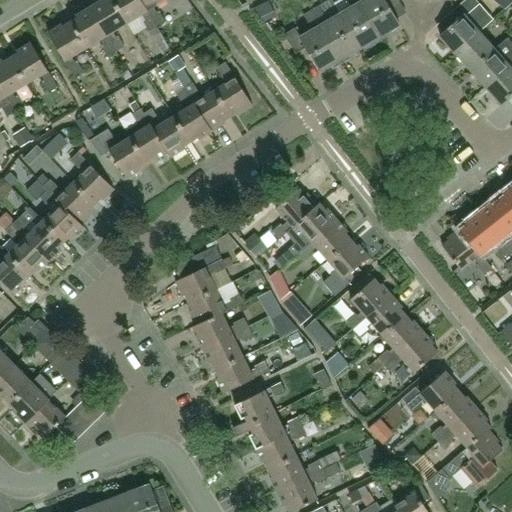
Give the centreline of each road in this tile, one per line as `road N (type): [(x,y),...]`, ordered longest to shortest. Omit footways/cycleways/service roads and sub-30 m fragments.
road 1 (residential): [(154,447),(146,400),(105,329),(104,287),(234,166),(414,63),(485,140),(501,146)]
road 2 (unclassified): [(154,447),(32,490),(0,475)]
